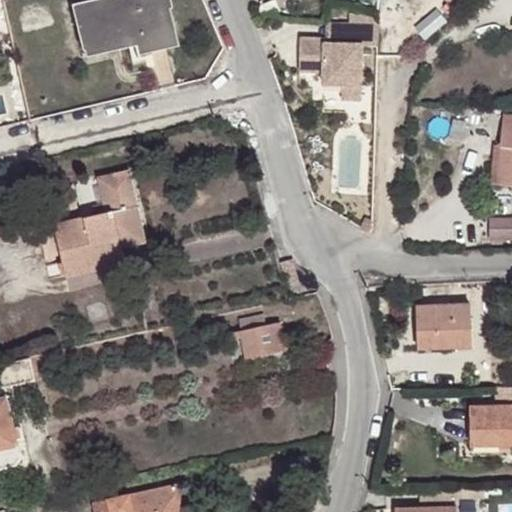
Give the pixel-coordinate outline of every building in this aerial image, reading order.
[(92,0),(72,5),(83,50),(132,38),(133,45),(167,37),(158,0),(92,0)] [(323,73),(323,85),(342,85),(361,86),(362,47),(378,47),(378,24),(377,24),(377,14),(353,13),(353,24),(345,24),(344,45),(325,44),(325,39),(300,38),(298,72),(323,73)] [(325,39),(325,44),(344,45),(345,24),(326,23),(325,39)] [(361,101),(361,86),(342,85),(342,100),(361,101)] [(504,147),(499,186),(511,186),(511,115),(503,115),(500,146),(500,147),(504,147)] [(495,145),(491,185),(499,186),(504,147),(500,147),(500,146),(495,145)] [(129,171),(75,184),(83,219),(54,226),(67,277),(125,263),(122,248),(146,242),(129,171)] [(14,196),(0,199),(0,219),(18,215),(14,196)] [(511,239),(511,219),(491,219),(491,239),(511,239)] [(417,307),(418,346),(451,344),(451,348),(472,348),(470,304),(417,307)] [(242,331),(240,332),(242,339),(246,358),(286,349),(280,323),(266,326),(264,314),(239,320),(242,331)] [(240,332),(226,335),(227,342),(242,339),(240,332)] [(64,351),(45,356),(47,363),(66,359),(64,351)] [(1,368),(0,368),(0,373),(3,387),(12,385),(12,387),(25,384),(24,382),(33,380),(29,359),(1,365),(1,368)] [(7,397),(0,398),(0,463),(21,458),(7,397)] [(471,408),(472,442),(505,441),(505,445),(511,445),(511,398),(508,398),(508,407),(471,408)] [(329,440),(300,446),(304,464),(324,460),(329,440)] [(472,442),(472,454),(511,453),(511,445),(505,445),(505,441),(472,442)] [(21,458),(0,463),(0,469),(16,466),(21,458)] [(181,485),(93,504),(94,511),(174,511),(174,507),(185,504),(181,485)] [(395,509),(395,511),(457,511),(458,508),(450,508),(450,489),(420,489),(420,509),(395,509)]
